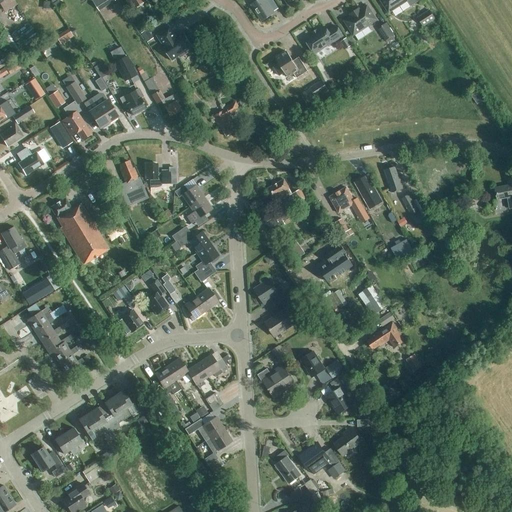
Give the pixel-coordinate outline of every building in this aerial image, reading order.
[(115,0),(92,0),(100,11),(116,1),(115,0)] [(127,0),(133,8),(146,0),(145,0),(127,0)] [(256,0),(257,1),(251,4),(262,21),(273,14),(265,1),(267,0),(256,0)] [(410,6),(419,1),(417,0),(379,0),(388,13),(407,1),(410,6)] [(353,36),(376,20),(367,6),(360,10),(359,8),(349,15),(350,17),(343,21),(353,36)] [(416,18),(423,27),(435,19),(429,10),(416,18)] [(385,41),(387,43),(395,38),(393,36),(394,35),(386,23),(377,29),(385,41)] [(177,37),(170,26),(155,36),(163,46),(162,47),(172,62),(178,57),(180,59),(190,52),(188,51),(193,48),(183,33),(177,37)] [(327,31),(324,27),(305,40),(314,54),(333,42),(342,36),(336,26),(327,31)] [(56,37),(60,45),(73,37),(69,29),(56,37)] [(340,42),(345,50),(351,46),(346,38),(340,42)] [(44,52),(50,48),(46,43),(40,47),(44,52)] [(110,53),(115,62),(125,80),(136,75),(135,74),(137,73),(134,66),(132,68),(126,57),(125,57),(120,47),(110,53)] [(308,71),(299,57),(293,61),(287,52),(275,59),(278,63),(273,67),(279,76),(284,73),(287,77),(293,73),(296,78),(308,71)] [(231,69),(222,53),(214,58),(222,74),(231,69)] [(6,69),(9,75),(21,68),(17,62),(6,69)] [(99,64),(93,68),(100,78),(100,79),(106,75),(99,64)] [(34,66),(29,69),(35,78),(43,72),(40,68),(37,70),(34,66)] [(155,73),(160,79),(165,74),(161,68),(155,73)] [(94,81),(101,92),(106,88),(100,79),(100,78),(94,81)] [(157,91),(150,78),(145,81),(152,94),(157,91)] [(42,91),(34,79),(25,85),(33,97),(42,91)] [(303,92),(309,102),(328,91),(321,81),(309,88),(309,89),(303,92)] [(72,83),(66,87),(77,105),(86,99),(78,88),(75,82),(72,83)] [(139,88),(119,99),(124,107),(126,105),(132,115),(146,108),(141,98),(143,96),(139,88)] [(48,97),(56,109),(65,103),(57,91),(48,97)] [(157,91),(152,94),(157,103),(163,100),(157,91)] [(476,92),(471,96),(477,104),(482,101),(476,92)] [(93,97),(93,98),(98,106),(109,122),(118,117),(105,96),(104,97),(103,94),(100,94),(94,98),(93,97)] [(170,117),(181,111),(176,101),(178,100),(175,94),(161,101),(170,117)] [(93,98),(84,104),(85,105),(100,128),(109,122),(98,106),(93,98)] [(63,109),(68,117),(62,120),(72,136),(78,132),(83,140),(91,134),(87,128),(88,128),(82,120),(81,120),(77,114),(81,111),(74,101),(63,109)] [(13,112),(6,102),(0,105),(0,120),(6,117),(13,112)] [(225,110),(213,116),(220,128),(221,127),(226,136),(226,137),(237,131),(237,130),(229,117),(240,110),(236,102),(224,109),(225,110)] [(29,105),(12,117),(17,124),(34,113),(29,105)] [(59,121),(49,127),(62,148),(72,142),(59,121)] [(11,127),(0,135),(8,147),(24,136),(15,123),(10,126),(11,127)] [(36,152),(18,163),(26,175),(44,164),(36,152)] [(121,167),(119,168),(125,183),(126,184),(125,184),(127,188),(121,191),(127,206),(134,203),(132,199),(145,193),(139,179),(138,179),(138,178),(133,168),(131,169),(128,161),(120,164),(121,167)] [(158,173),(157,164),(146,164),(147,179),(150,179),(150,187),(156,187),(159,187),(161,185),(162,184),(176,184),(175,167),(170,167),(170,171),(162,171),(162,173),(158,173)] [(398,177),(395,167),(384,170),(392,193),(404,189),(400,177),(398,177)] [(365,177),(357,181),(354,183),(370,209),(383,202),(373,185),(371,187),(365,177)] [(502,187),(494,188),(497,200),(507,198),(509,209),(511,208),(511,178),(508,179),(509,185),(505,186),(502,187)] [(284,180),(266,189),(272,199),(274,203),(291,193),(284,180)] [(204,197),(196,185),(188,191),(184,185),(174,192),(178,197),(182,195),(190,207),(204,197)] [(354,200),(352,197),(346,187),(329,197),(339,214),(352,206),(358,216),(365,212),(357,198),(354,200)] [(306,201),(300,189),(288,196),(291,201),(290,201),(295,209),(301,205),(301,206),(306,203),(305,201),(306,201)] [(413,201),(409,195),(402,199),(412,216),(419,212),(423,218),(428,215),(419,198),(413,201)] [(121,208),(114,197),(110,199),(109,198),(105,200),(106,202),(100,205),(107,217),(121,208)] [(190,207),(193,212),(186,217),(191,224),(212,209),(204,197),(190,207)] [(65,198),(50,207),(62,227),(61,228),(83,265),(109,249),(82,203),(72,209),(65,198)] [(172,215),(168,209),(162,213),(166,219),(172,215)] [(266,222),(269,228),(289,217),(286,211),(282,214),(281,211),(274,215),(275,217),(266,222)] [(342,234),(348,231),(342,219),(336,223),(342,234)] [(394,222),(383,229),(387,235),(397,229),(394,222)] [(187,234),(190,232),(185,226),(176,233),(180,239),(187,234)] [(1,250),(0,250),(0,256),(8,271),(20,264),(15,254),(14,253),(27,246),(24,241),(21,236),(20,237),(14,227),(2,234),(9,247),(6,248),(6,247),(4,248),(1,250)] [(180,239),(176,233),(171,236),(175,242),(177,241),(181,247),(188,241),(196,253),(210,243),(202,231),(190,240),(187,234),(180,239)] [(396,245),(391,248),(397,259),(413,250),(407,239),(401,243),(399,240),(395,242),(396,245)] [(356,240),(347,246),(359,261),(368,255),(356,240)] [(210,243),(196,253),(202,261),(195,266),(197,270),(198,269),(199,268),(202,271),(206,278),(208,277),(216,271),(209,262),(209,261),(210,263),(212,263),(218,259),(218,257),(217,256),(218,255),(210,243)] [(326,263),(318,269),(326,282),(332,278),(333,278),(351,266),(343,253),(344,252),(339,244),(323,255),(324,256),(325,256),(330,263),(327,265),(326,263)] [(197,270),(194,272),(200,282),(201,282),(206,278),(202,271),(199,268),(198,269),(197,270)] [(52,274),(46,278),(54,290),(59,286),(52,274)] [(175,291),(168,281),(170,280),(166,275),(161,278),(165,283),(163,285),(162,284),(161,284),(169,295),(175,303),(180,300),(174,292),(175,291)] [(207,289),(196,297),(206,310),(218,302),(217,300),(220,298),(214,290),(211,292),(210,291),(215,286),(208,277),(206,278),(201,282),(207,289)] [(166,292),(157,279),(149,285),(155,293),(145,300),(156,316),(169,306),(162,296),(166,292)] [(290,300),(288,296),(281,286),(276,289),(269,279),(254,289),(264,304),(271,300),(275,305),(280,301),(282,305),(290,300)] [(124,285),(129,292),(132,290),(133,288),(133,285),(133,283),(131,280),(124,285)] [(28,306),(52,291),(45,281),(21,296),(28,306)] [(119,292),(131,309),(137,305),(124,288),(124,286),(117,291),(119,292)] [(331,295),(325,299),(332,310),(338,306),(331,295)] [(196,297),(185,305),(189,311),(187,313),(192,321),(206,310),(196,297)] [(286,312),(297,305),(293,298),(282,306),(286,312)] [(400,326),(412,319),(402,302),(390,310),(400,326)] [(45,320),(45,319),(49,316),(44,309),(40,311),(35,304),(27,309),(33,319),(29,322),(35,333),(48,324),(54,320),(53,320),(64,313),(61,308),(54,312),(55,314),(45,320)] [(121,318),(121,319),(117,322),(126,334),(130,331),(131,332),(143,324),(132,310),(121,318)] [(284,311),(265,323),(274,337),(292,325),(284,311)] [(378,321),(382,327),(394,319),(390,313),(378,321)] [(392,322),(373,335),(373,336),(367,341),(373,350),(379,345),(380,346),(389,340),(394,348),(405,341),(392,322)] [(48,324),(35,333),(42,343),(55,335),(61,331),(58,327),(53,331),(48,324)] [(312,335),(317,331),(313,325),(308,329),(312,335)] [(55,335),(42,343),(48,353),(51,351),(51,352),(65,343),(65,344),(70,340),(67,336),(60,341),(55,335)] [(69,351),(65,345),(65,344),(65,343),(51,352),(58,362),(71,354),(72,355),(77,351),(74,347),(69,351)] [(281,364),(288,359),(279,346),(272,350),(281,364)] [(313,352),(301,360),(312,377),(316,374),(324,369),(313,352)] [(71,354),(58,362),(65,373),(78,364),(79,365),(84,362),(81,358),(76,361),(72,355),(71,354)] [(228,354),(221,359),(224,363),(231,359),(228,354)] [(215,377),(222,373),(228,369),(224,363),(221,359),(216,362),(211,355),(199,363),(208,377),(213,374),(215,377)] [(422,366),(414,355),(406,360),(413,372),(422,366)] [(186,370),(179,358),(167,366),(176,381),(188,373),(186,370)] [(338,360),(326,368),(333,378),(344,371),(338,360)] [(199,363),(186,370),(188,373),(198,388),(204,384),(202,381),(208,377),(199,363)] [(267,368),(257,375),(263,384),(265,383),(270,391),(270,392),(271,393),(274,398),(282,393),(282,392),(285,390),(294,385),(295,384),(283,365),(281,366),(276,369),(278,374),(273,377),(267,368)] [(176,381),(167,366),(155,374),(164,388),(167,393),(171,391),(173,394),(180,389),(175,381),(176,381)] [(326,396),(338,414),(352,405),(343,390),(348,387),(342,376),(331,383),(335,391),(326,396)] [(418,388),(410,394),(417,402),(424,395),(418,388)] [(87,410),(88,412),(78,419),(87,434),(91,431),(95,438),(110,429),(112,430),(115,430),(117,429),(119,426),(119,424),(118,423),(138,410),(134,403),(131,404),(122,390),(112,397),(110,395),(104,399),(105,401),(104,402),(105,403),(97,408),(96,407),(95,408),(94,406),(87,410)] [(219,399),(215,393),(205,399),(209,405),(219,399)] [(170,408),(176,405),(169,395),(164,399),(170,408)] [(223,404),(219,399),(209,405),(212,411),(223,404)] [(204,406),(196,410),(201,418),(208,413),(204,406)] [(144,416),(137,420),(141,427),(148,422),(144,416)] [(195,422),(185,429),(189,435),(197,429),(205,441),(210,438),(224,429),(216,417),(204,425),(200,419),(195,422)] [(371,428),(378,428),(378,419),(357,420),(357,427),(371,426),(371,428)] [(82,442),(73,427),(54,439),(64,454),(69,450),(73,456),(80,452),(76,446),(82,442)] [(345,435),(334,444),(343,456),(362,442),(351,427),(343,433),(345,435)] [(213,453),(204,459),(208,465),(209,467),(212,471),(222,464),(219,460),(218,458),(214,453),(232,441),(224,429),(210,438),(205,441),(213,453)] [(318,443),(300,455),(311,470),(325,460),(330,466),(331,467),(340,461),(330,448),(325,453),(318,443)] [(66,471),(62,465),(54,453),(48,456),(42,447),(31,455),(42,471),(53,464),(56,469),(51,472),(55,478),(66,471)] [(111,449),(99,457),(102,462),(114,454),(111,449)] [(275,465),(289,484),(301,475),(287,457),(289,456),(285,450),(277,456),(280,461),(275,465)] [(325,460),(311,470),(316,477),(330,466),(325,460)] [(82,472),(84,476),(89,483),(106,472),(99,461),(82,472)] [(327,471),(333,479),(345,471),(340,462),(327,471)] [(66,466),(70,471),(75,469),(71,463),(66,466)] [(305,499),(319,493),(318,492),(319,491),(310,480),(304,485),(308,490),(302,492),(305,499)] [(81,498),(89,494),(82,483),(66,494),(68,496),(63,500),(63,501),(63,502),(65,505),(66,506),(70,511),(74,511),(78,510),(80,510),(84,508),(85,505),(86,505),(81,498)] [(116,484),(109,489),(113,495),(120,490),(116,484)] [(0,500),(9,495),(3,485),(0,486),(0,500)] [(298,510),(294,511),(307,511),(317,508),(316,504),(322,501),(319,493),(305,499),(300,501),(303,507),(298,510)] [(0,511),(7,511),(6,511),(15,505),(9,495),(0,500),(0,511)] [(111,497),(104,502),(108,509),(115,504),(111,497)]
